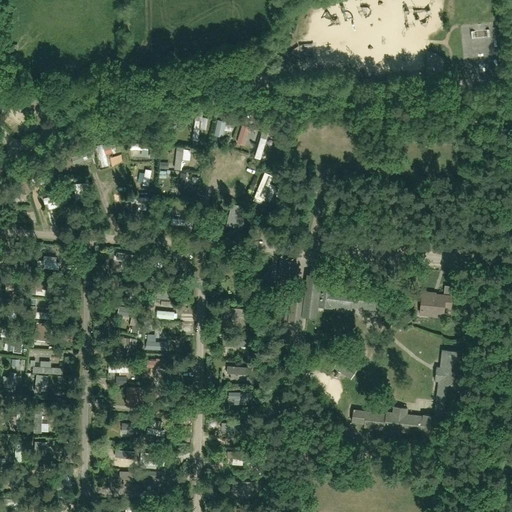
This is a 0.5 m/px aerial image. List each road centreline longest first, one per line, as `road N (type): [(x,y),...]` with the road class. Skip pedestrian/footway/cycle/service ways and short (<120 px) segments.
road 1 (residential): [(24,152),(138,88),(480,101),(511,117)]
road 2 (residential): [(263,245),(487,262),(511,257)]
